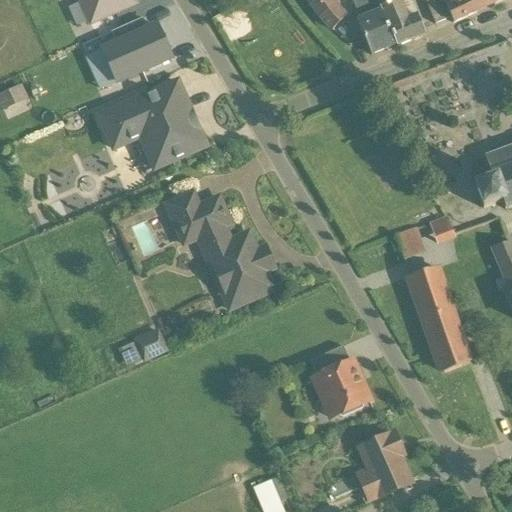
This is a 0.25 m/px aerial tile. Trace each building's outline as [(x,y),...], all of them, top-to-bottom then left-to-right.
[(76,0),(90,30),(140,7),(136,0),(76,0)] [(328,0),(322,0),(311,7),(322,23),(332,34),(342,23),(341,17),(335,11),(328,0)] [(359,0),(363,9),(376,4),(374,0),(359,0)] [(374,0),(376,4),(379,12),(398,4),(401,2),(399,0),(374,0)] [(423,0),(434,29),(451,22),(447,13),(449,12),(442,0),(423,0)] [(465,0),(442,0),(449,12),(447,13),(451,22),(454,26),(502,3),(500,0),(473,0),(468,3),(465,0)] [(407,23),(398,4),(379,12),(380,15),(395,49),(396,50),(424,39),(416,20),(407,23)] [(380,15),(356,25),(370,59),(395,49),(380,15)] [(111,35),(117,47),(147,33),(142,21),(111,35)] [(116,87),(171,62),(156,29),(147,33),(117,47),(101,54),(116,87)] [(177,86),(99,121),(113,152),(149,136),(164,168),(205,150),(197,131),(193,132),(188,122),(192,120),(177,86)] [(20,90),(0,98),(0,105),(2,111),(25,101),(20,90)] [(511,151),(484,162),(493,184),(474,191),(482,213),(501,207),(504,214),(511,211),(511,151)] [(218,202),(194,212),(206,239),(224,231),(230,228),(218,202)] [(248,237),(230,245),(224,231),(206,239),(194,212),(172,222),(183,248),(197,242),(219,291),(230,286),(240,309),(273,294),(265,276),(274,272),(265,251),(256,255),(248,237)] [(446,223),(430,229),(436,247),(453,240),(446,223)] [(417,233),(394,240),(402,264),(424,257),(417,233)] [(511,249),(511,246),(493,254),(511,298),(511,249)] [(468,368),(435,272),(408,281),(441,377),(468,368)] [(157,335),(135,345),(144,364),(166,354),(157,335)] [(342,350),(309,364),(317,381),(350,366),(342,350)] [(317,381),(313,383),(322,403),(330,406),(335,419),(336,419),(342,421),(348,418),(350,412),(369,404),(352,365),(350,366),(317,381)] [(393,438),(359,452),(373,484),(362,489),(369,505),(410,487),(398,460),(402,458),(393,438)] [(269,483),(253,490),(258,501),(274,494),(269,483)] [(274,494),(258,501),(262,511),(283,511),(275,494),(274,494)]
